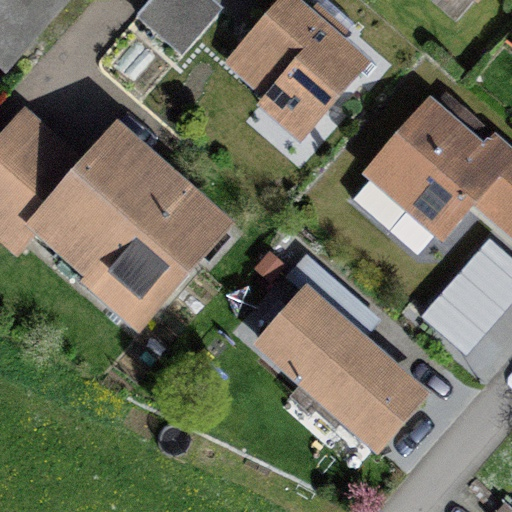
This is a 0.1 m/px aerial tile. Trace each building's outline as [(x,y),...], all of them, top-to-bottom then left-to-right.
[(42,26),(26,11),(13,0),(0,0),(0,63),(4,68),(42,26)] [(35,0),(26,11),(42,26),(64,0),(35,0)] [(209,0),(143,0),(134,10),(177,51),(218,8),(209,0)] [(311,0),(265,0),(220,56),(256,85),(247,96),(297,137),(370,48),(311,0)] [(414,83),(349,161),(440,237),(469,203),(511,238),(511,140),(486,118),(474,133),(414,83)] [(18,94),(0,114),(0,220),(22,239),(36,222),(83,261),(72,273),(135,327),(236,209),(108,101),(73,141),(18,94)] [(511,276),(480,248),(419,316),(458,351),(511,291),(511,276)] [(301,263),(242,330),(369,441),(428,374),(301,263)]
